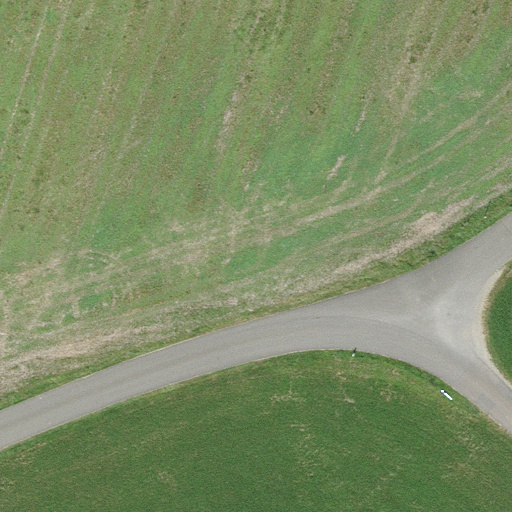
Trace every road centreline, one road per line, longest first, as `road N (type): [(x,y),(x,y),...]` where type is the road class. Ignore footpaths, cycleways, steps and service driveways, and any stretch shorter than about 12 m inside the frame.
road 1 (unclassified): [(0,433),(167,367),(396,310),(511,234)]
road 2 (track): [(511,419),(396,310)]
